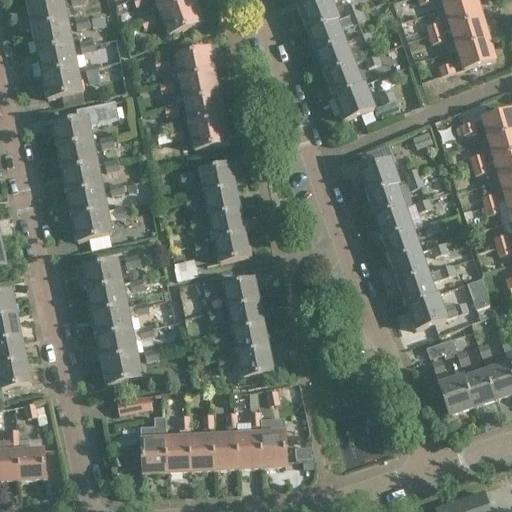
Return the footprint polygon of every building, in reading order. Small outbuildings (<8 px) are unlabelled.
[(26,0),(28,9),(63,2),(62,0),(26,0)] [(85,0),(72,0),(74,9),(87,7),(85,0)] [(117,8),(116,15),(117,17),(126,14),(138,9),(150,4),(148,0),(134,0),(135,1),(117,8)] [(148,0),(150,4),(156,2),(162,15),(194,3),(192,0),(148,0)] [(325,0),(299,11),(309,35),(336,24),(339,23),(329,0),(325,0)] [(476,0),(442,0),(446,11),(477,2),(476,0)] [(67,25),(63,2),(28,9),(33,32),(67,25)] [(449,23),(439,26),(442,35),(452,32),(483,22),(477,2),(446,11),(449,23)] [(202,26),(194,3),(162,15),(170,38),(202,26)] [(356,6),(344,11),(348,20),(360,15),(356,6)] [(352,28),(364,24),(360,15),(348,20),(352,28)] [(155,18),(144,22),(147,31),(159,27),(155,18)] [(104,20),(92,22),(94,33),(106,30),(104,20)] [(336,24),(309,35),(317,57),(345,46),(340,33),(352,28),(348,20),(339,23),(336,24)] [(90,21),(77,23),(79,32),(92,30),(90,21)] [(483,22),(452,32),(458,52),(489,43),(483,22)] [(72,48),(67,25),(33,32),(38,55),(72,48)] [(442,35),(439,26),(427,29),(430,39),(442,35)] [(430,39),(432,48),(445,44),(442,35),(430,39)] [(369,36),(357,41),(360,50),(372,45),(369,36)] [(392,39),(373,46),(376,55),(396,48),(392,39)] [(115,43),(103,45),(106,62),(118,59),(115,43)] [(495,63),(489,43),(458,52),(464,72),(495,63)] [(95,44),(82,46),(84,56),(97,53),(95,44)] [(326,78),(353,67),(345,46),(317,57),(326,78)] [(77,72),(72,48),(38,55),(43,79),(77,72)] [(176,59),(181,82),(214,75),(210,52),(176,59)] [(377,57),(365,62),(369,71),(381,66),(377,57)] [(169,60),(157,63),(159,72),(171,70),(169,60)] [(439,70),(442,79),(455,75),(452,66),(439,70)] [(87,70),(89,79),(101,76),(100,67),(87,70)] [(334,99),(362,88),(353,67),(326,78),(334,99)] [(77,72),(43,79),(48,103),(82,95),(77,72)] [(214,75),(181,82),(186,105),(219,98),(214,75)] [(174,84),(162,86),(164,96),(176,93),(174,84)] [(364,87),(362,88),(334,99),(344,124),(374,112),(364,87)] [(380,99),(383,108),(395,103),(392,94),(380,99)] [(219,98),(186,105),(191,129),(224,122),(219,98)] [(53,128),(58,152),(92,145),(89,130),(119,124),(116,105),(76,113),(79,123),(53,128)] [(179,107),(167,109),(168,118),(181,116),(179,107)] [(471,112),(459,115),(463,127),(475,124),(471,112)] [(511,113),(483,122),(489,142),(511,135),(511,113)] [(224,122),(191,129),(195,153),(229,146),(224,122)] [(461,129),(464,138),(476,134),(474,125),(461,129)] [(184,131),(172,133),(173,143),(186,140),(184,131)] [(427,135),(416,139),(421,151),(432,146),(427,135)] [(495,163),(511,158),(511,135),(489,142),(495,163)] [(115,140),(102,143),(104,152),(117,149),(115,140)] [(92,145),(58,152),(63,175),(97,168),(92,145)] [(398,178),(417,170),(409,151),(390,159),(398,178)] [(484,157),(471,161),(473,170),(487,166),(484,157)] [(501,183),(511,179),(511,158),(495,163),(501,183)] [(120,163),(107,166),(109,175),(121,173),(120,163)] [(360,175),(369,200),(397,190),(399,189),(390,164),(360,175)] [(476,179),(489,175),(487,166),(473,170),(476,179)] [(68,198),(102,191),(97,168),(63,175),(68,198)] [(201,173),(206,197),(234,191),(229,168),(201,173)] [(421,181),(418,172),(406,176),(409,185),(421,181)] [(194,175),(182,177),(184,187),(196,184),(194,175)] [(507,203),(511,201),(511,179),(501,183),(507,203)] [(409,185),(412,194),(424,190),(421,181),(409,185)] [(124,186),(112,189),(114,198),(126,196),(124,186)] [(376,221),(404,211),(397,190),(369,200),(376,221)] [(73,221),(107,214),(102,191),(68,198),(73,221)] [(211,220),(239,214),(234,191),(206,197),(211,220)] [(496,197),(482,201),(485,210),(499,206),(496,197)] [(199,198),(187,201),(189,210),(201,207),(199,198)] [(432,212),(429,203),(417,207),(420,216),(432,212)] [(487,219),(501,215),(499,206),(485,210),(487,219)] [(129,210),(117,212),(119,222),(131,219),(129,210)] [(384,243),(412,233),(404,211),(376,221),(384,243)] [(112,238),(107,214),(73,221),(78,245),(112,238)] [(215,242),(244,236),(239,214),(211,220),(215,242)] [(417,229),(435,223),(432,214),(414,220),(417,229)] [(204,221),(192,224),(193,233),(206,231),(204,221)] [(440,233),(437,224),(424,228),(428,238),(440,233)] [(392,265),(420,255),(412,233),(384,243),(392,265)] [(249,260),(244,236),(215,242),(220,266),(249,260)] [(508,238),(494,241),(497,251),(511,247),(508,238)] [(209,243),(196,246),(198,255),(210,253),(209,243)] [(447,255),(444,246),(432,250),(435,259),(447,255)] [(499,260),(511,255),(511,251),(511,247),(497,251),(499,260)] [(399,286),(427,276),(420,255),(392,265),(399,286)] [(140,259),(127,262),(129,271),(141,268),(140,259)] [(83,271),(88,295),(122,288),(117,264),(83,271)] [(455,277),(452,268),(440,272),(443,281),(455,277)] [(197,270),(175,275),(177,284),(199,280),(197,270)] [(427,276),(399,286),(407,309),(435,299),(431,285),(443,281),(440,272),(427,276)] [(225,288),(230,311),(258,305),(253,282),(225,288)] [(132,285),(134,295),(146,292),(145,283),(132,285)] [(2,286),(0,285),(0,320),(16,317),(11,294),(4,296),(2,286)] [(93,318),(127,311),(122,288),(88,295),(93,318)] [(218,290),(206,292),(208,302),(220,299),(218,290)] [(438,298),(435,299),(407,309),(416,334),(447,323),(438,298)] [(258,305),(230,311),(234,334),(263,329),(258,305)] [(149,306),(137,309),(139,318),(151,316),(149,306)] [(465,306),(452,311),(455,320),(468,316),(465,306)] [(488,308),(476,312),(481,324),(492,320),(488,308)] [(132,334),(127,311),(93,318),(98,341),(132,334)] [(223,313),(210,315),(212,325),(225,322),(223,313)] [(0,344),(20,340),(16,317),(0,320),(0,344)] [(154,329),(142,332),(144,341),(156,339),(154,329)] [(263,329),(234,334),(239,358),(268,352),(263,329)] [(137,357),(132,334),(98,341),(102,364),(137,357)] [(228,336),(215,338),(217,348),(230,345),(228,336)] [(0,344),(0,368),(25,363),(20,340),(0,344)] [(505,355),(511,353),(511,345),(510,340),(501,343),(505,355)] [(444,358),(446,362),(457,358),(452,343),(427,351),(431,362),(444,358)] [(483,363),(492,360),(488,347),(479,351),(483,363)] [(272,375),(268,352),(239,358),(244,381),(272,375)] [(159,353),(147,355),(148,365),(161,362),(159,353)] [(471,367),(466,355),(457,358),(461,370),(471,367)] [(137,357),(102,364),(107,388),(142,381),(137,357)] [(233,359),(220,362),(222,371),(234,368),(233,359)] [(492,360),(483,363),(487,374),(497,403),(511,397),(511,375),(509,367),(496,371),(492,360)] [(25,363),(0,368),(0,384),(2,393),(30,387),(25,363)] [(475,410),(465,382),(464,379),(449,384),(446,374),(445,375),(441,363),(432,366),(450,418),(475,410)] [(145,373),(148,386),(159,384),(157,370),(145,373)] [(497,403),(487,374),(465,382),(475,410),(497,403)] [(279,407),(277,395),(268,397),(270,409),(279,407)] [(257,396),(249,397),(250,413),(258,412),(257,396)] [(143,414),(140,401),(117,405),(120,419),(143,414)] [(34,407),(25,409),(28,422),(37,420),(34,407)] [(251,418),(251,430),(261,430),(260,417),(251,418)] [(227,419),(228,432),(237,431),(237,419),(227,419)] [(203,420),(204,433),(213,432),(213,420),(203,420)] [(179,421),(180,434),(189,434),(189,421),(179,421)] [(157,431),(141,432),(142,444),(144,478),(169,477),(167,442),(167,435),(157,435),(157,431)] [(9,444),(9,447),(19,446),(18,434),(9,434),(9,444)] [(180,442),(167,442),(169,477),(191,475),(190,441),(189,434),(180,434),(180,442)] [(261,438),(263,472),(287,471),(285,436),(261,438)] [(261,438),(238,439),(239,473),(263,472),(261,438)] [(238,439),(214,440),(215,474),(239,473),(238,439)] [(214,440),(190,441),(191,475),(215,474),(214,440)] [(9,444),(0,444),(0,485),(20,484),(19,455),(19,446),(9,447),(9,444)] [(44,454),(19,455),(20,484),(46,483),(44,454)] [(489,511),(484,495),(437,511),(436,511),(489,511)]
